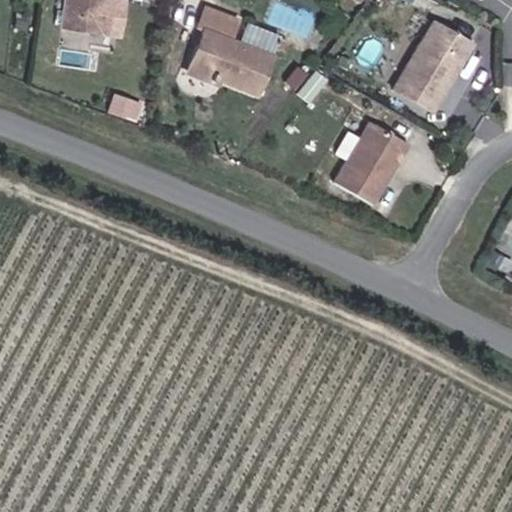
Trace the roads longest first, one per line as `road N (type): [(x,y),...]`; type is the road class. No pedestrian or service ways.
road 1 (unclassified): [(414,293),(0,118)]
road 2 (residential): [(414,293),(488,164),(511,153)]
